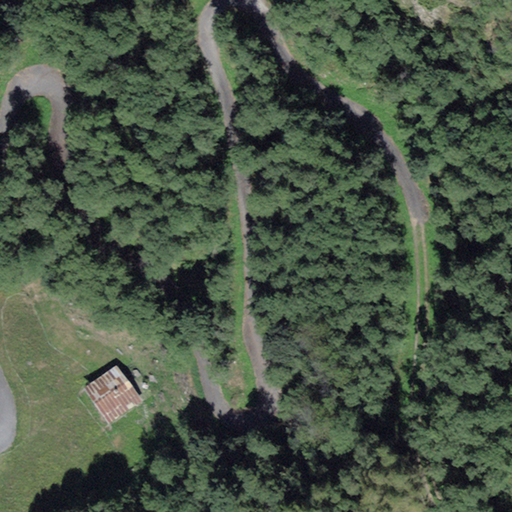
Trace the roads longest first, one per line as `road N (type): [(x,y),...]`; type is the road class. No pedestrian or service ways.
road 1 (unclassified): [(0,161),(2,125),(23,85),(43,78),(62,84),(87,189),(111,235),(249,440),(276,437),(281,425),(248,313),(250,190),(203,29),(220,0)]
road 2 (unclassified): [(243,0),(300,72),(369,120),(401,160),(424,223)]
road 3 (track): [(424,223),(408,428),(431,511)]
